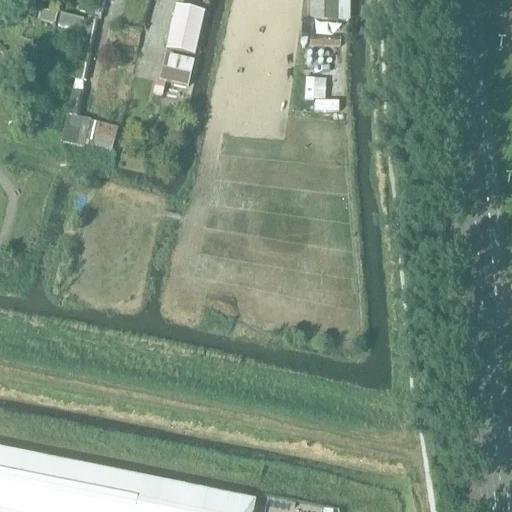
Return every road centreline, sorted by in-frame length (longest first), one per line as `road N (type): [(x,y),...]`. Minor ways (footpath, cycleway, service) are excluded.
road 1 (track): [(381,0),(407,360),(432,511)]
road 2 (secondary): [(468,0),(484,310),(506,511)]
